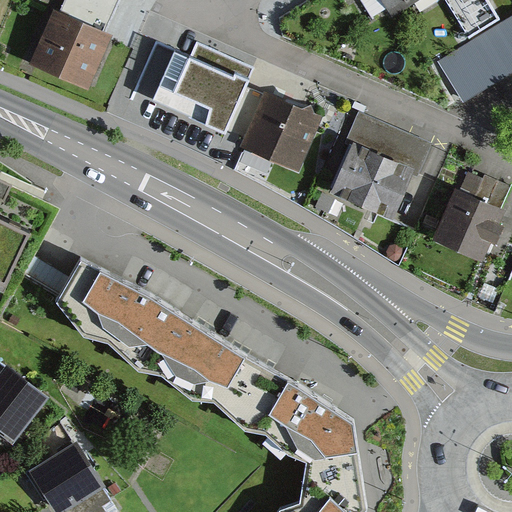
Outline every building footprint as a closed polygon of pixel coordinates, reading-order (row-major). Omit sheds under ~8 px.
[(120,0),(70,0),(39,68),(94,94),(119,40),(105,34),(120,0)] [(362,0),(377,21),(396,8),(401,16),(425,0),(362,0)] [(511,74),(511,22),(442,64),(464,102),(511,74)] [(156,44),(138,93),(153,99),(171,50),(156,44)] [(258,71),(199,47),(169,117),(229,141),(258,71)] [(327,118),(271,94),(247,147),(304,172),(327,118)] [(442,150),(365,120),(338,191),(415,220),(419,209),(442,150)] [(511,210),(511,192),(469,175),(440,242),(490,263),(511,210)] [(30,226),(0,211),(0,283),(1,284),(30,226)] [(355,511),(363,503),(348,413),(312,392),(85,259),(66,293),(86,327),(111,334),(144,365),(167,368),(198,395),(220,396),(252,425),(266,426),(293,452),(311,453),(307,491),(280,509),(278,511),(355,511)] [(0,387),(12,372),(0,362),(0,387)] [(0,422),(22,440),(51,402),(12,372),(0,387),(0,422)] [(103,479),(77,439),(35,467),(60,507),(63,505),(65,504),(100,481),(103,479)] [(70,511),(110,511),(103,501),(110,496),(100,481),(65,504),(70,511)]
